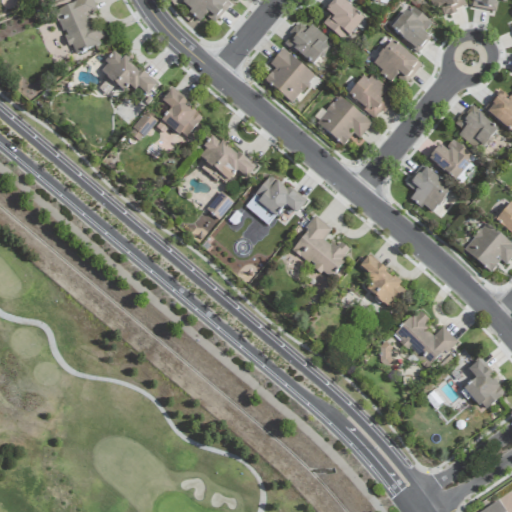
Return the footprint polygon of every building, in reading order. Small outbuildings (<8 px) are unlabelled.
[(54,12),(66,48),(72,46),(74,54),(106,43),(101,30),(92,34),(86,17),(96,14),(91,0),(74,0),(76,4),(54,12)] [(202,22),(205,17),(215,24),(230,3),(226,0),(184,0),(180,6),(202,22)] [(333,0),(325,12),(330,15),(322,26),(345,43),(363,18),(337,0),(333,0)] [(428,0),(434,10),(439,7),(443,16),(465,6),(462,0),(428,0)] [(496,12),(498,1),(507,2),(507,0),(472,0),(471,8),(496,12)] [(418,53),(429,38),(424,34),(432,24),(410,6),(391,30),(418,53)] [(309,27),(307,30),(296,23),(282,45),(315,66),(331,41),(309,27)] [(399,74),(407,81),(421,67),(393,41),(371,64),(391,83),(399,74)] [(100,72),(121,93),(130,84),(144,98),(155,87),(117,49),(103,62),(107,66),(100,72)] [(315,76),(282,50),(269,66),(274,69),(264,82),(292,105),(315,76)] [(387,90),(369,73),(348,96),(375,121),(391,103),(383,95),(387,90)] [(171,90),(161,102),(170,110),(161,122),(184,141),(204,117),(171,90)] [(511,94),(508,99),(499,91),(483,110),(511,134),(511,94)] [(358,140),(371,126),(340,97),(315,124),(341,148),(353,135),(358,140)] [(498,131),(470,106),(454,125),(462,131),(459,135),(480,152),(498,131)] [(255,169),(221,143),(220,144),(212,138),(197,158),(228,182),(235,172),(246,180),(255,169)] [(426,158),(453,183),(474,160),(453,141),(443,151),(437,145),(426,158)] [(409,199),(421,210),(424,207),(431,214),(451,192),(422,165),(404,185),(414,194),(409,199)] [(275,218),(285,206),(293,214),(302,204),(270,176),(252,197),(275,218)] [(511,202),(495,223),(511,237),(511,202)] [(291,251),(329,280),(350,252),(339,243),(335,249),(323,240),(331,230),(315,218),(291,251)] [(463,252),(490,274),(500,261),(506,266),(511,258),(511,245),(485,224),(463,252)] [(359,269),(375,281),(366,292),(390,312),(407,290),(367,258),(359,269)] [(456,342),(442,328),(433,337),(423,327),(429,321),(418,310),(393,335),(428,370),(456,342)] [(505,395),(478,360),(466,369),(475,381),(464,389),(482,413),(505,395)] [(504,511),(497,501),(480,511),(504,511)]
